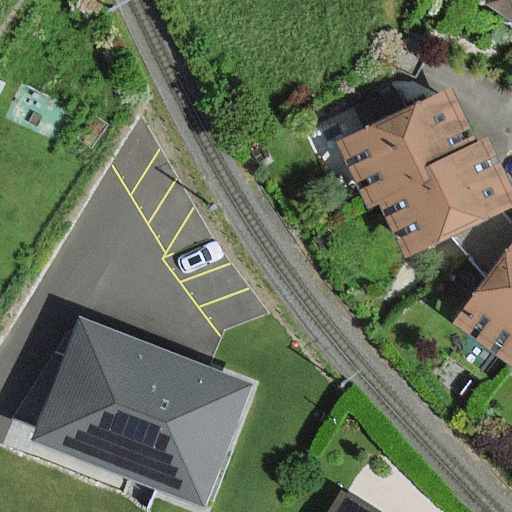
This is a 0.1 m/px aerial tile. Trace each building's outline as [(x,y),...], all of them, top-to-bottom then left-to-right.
[(511,0),(494,0),(511,11),(511,0)] [(373,203),(383,198),(484,148),(454,88),(343,143),(373,203)] [(511,203),(511,184),(492,144),(484,148),(383,198),(411,254),(511,203)] [(511,357),(511,251),(462,322),(511,357)] [(247,385),(81,323),(37,439),(203,501),(247,385)] [(375,511),(346,494),(334,511),(375,511)]
